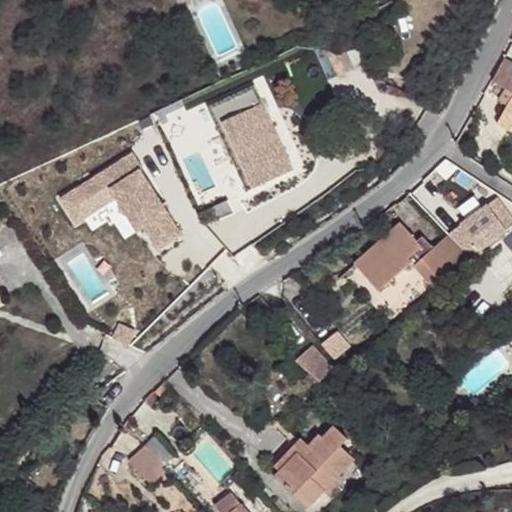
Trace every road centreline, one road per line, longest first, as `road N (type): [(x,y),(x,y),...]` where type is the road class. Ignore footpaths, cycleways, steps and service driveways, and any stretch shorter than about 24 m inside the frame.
road 1 (residential): [(437,141),(411,172),(149,370),(87,463),(69,511)]
road 2 (residential): [(511,6),(437,141)]
